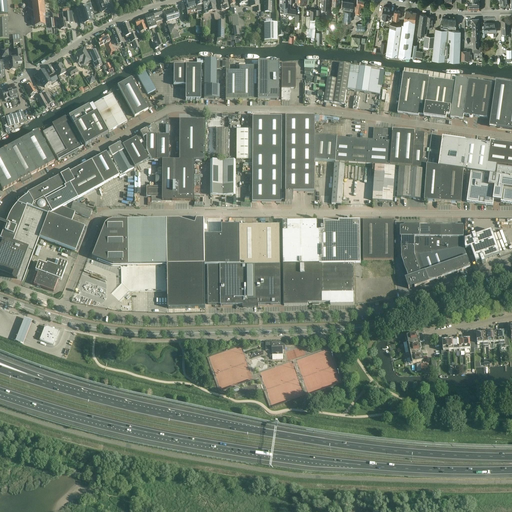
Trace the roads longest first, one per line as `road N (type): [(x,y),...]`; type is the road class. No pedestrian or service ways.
road 1 (unclassified): [(0,214),(10,196),(164,108),(317,110),(511,137)]
road 2 (motorway): [(0,390),(220,445),(353,464),(511,470)]
road 3 (unclassified): [(63,305),(103,210),(511,216)]
road 4 (motorway): [(511,456),(330,443),(44,383)]
road 5 (tertiary): [(58,319),(141,334),(347,329),(406,319),(511,282)]
road 6 (unclassified): [(63,305),(141,317),(357,312),(511,266)]
road 7 (tertiary): [(177,0),(114,22),(0,89)]
road 8 (tertiary): [(511,12),(385,0)]
